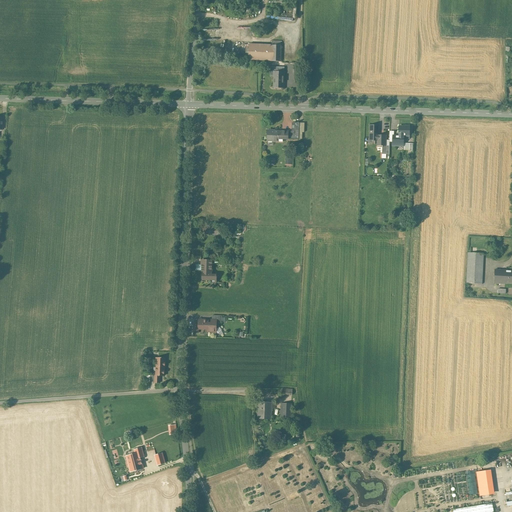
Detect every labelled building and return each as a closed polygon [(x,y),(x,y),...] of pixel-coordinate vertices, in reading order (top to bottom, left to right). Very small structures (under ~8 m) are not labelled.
[(272,46),(249,44),(248,60),(272,61),(272,46)] [(281,46),(272,46),(272,61),(281,62),(281,46)] [(285,68),(271,68),(270,77),(274,77),(274,72),(284,72),(285,68)] [(303,68),(294,68),(294,79),(302,80),(303,68)] [(284,72),(274,72),(274,77),(274,88),(284,88),(284,72)] [(299,123),(292,123),(292,132),(290,133),(290,139),(299,139),(299,123)] [(379,126),(370,126),(369,144),(377,145),(378,141),(378,136),(379,126)] [(409,126),(403,126),(403,127),(399,126),(399,136),(400,136),(400,141),(399,146),(405,146),(405,139),(409,139),(409,126)] [(279,132),(272,131),(272,130),(267,130),(267,141),(279,142),(279,139),(279,133),(279,131),(279,132)] [(386,136),(378,136),(378,141),(377,145),(377,147),(382,147),(382,154),(389,155),(389,140),(385,140),(386,136)] [(219,227),(199,226),(197,226),(196,229),(199,229),(199,230),(207,231),(207,235),(218,236),(219,227)] [(484,254),(468,253),(467,283),(483,284),(484,254)] [(212,261),(202,261),(202,265),(204,265),(204,272),(212,272),(212,261)] [(204,272),(202,271),(202,280),(211,280),(211,283),(216,283),(216,275),(212,275),(212,272),(204,272)] [(505,271),(495,271),(494,284),(505,284),(505,283),(505,271)] [(209,323),(200,322),(200,327),(200,331),(208,331),(209,331),(209,326),(209,323)] [(218,322),(213,322),(213,325),(213,326),(209,326),(209,331),(208,331),(208,333),(213,334),(214,334),(216,335),(217,334),(219,336),(223,332),(220,329),(217,326),(217,325),(218,322)] [(165,358),(156,358),(156,367),(156,371),(157,371),(157,367),(164,367),(165,367),(165,358)] [(164,367),(157,367),(157,371),(156,371),(156,375),(155,375),(155,383),(160,383),(160,376),(164,376),(165,373),(164,373),(164,367)] [(275,404),(258,403),(258,420),(270,420),(271,409),(275,409),(275,404)] [(291,405),(281,404),(280,418),(290,419),(291,405)] [(144,457),(141,448),(134,450),(136,454),(126,456),(130,472),(143,468),(140,458),(144,457)] [(162,454),(155,456),(158,465),(165,463),(162,454)] [(488,471),(477,473),(480,495),(491,494),(488,471)] [(493,511),(492,503),(453,509),(453,511),(493,511)]
